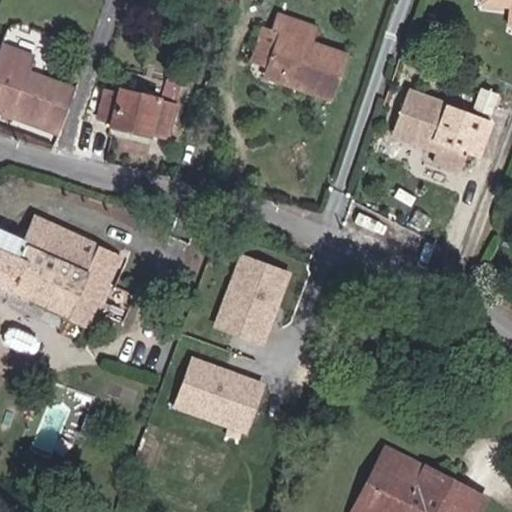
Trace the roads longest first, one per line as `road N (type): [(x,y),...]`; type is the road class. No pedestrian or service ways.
road 1 (residential): [(0,147),(283,226),(511,334)]
road 2 (unknown): [(320,242),(404,0)]
